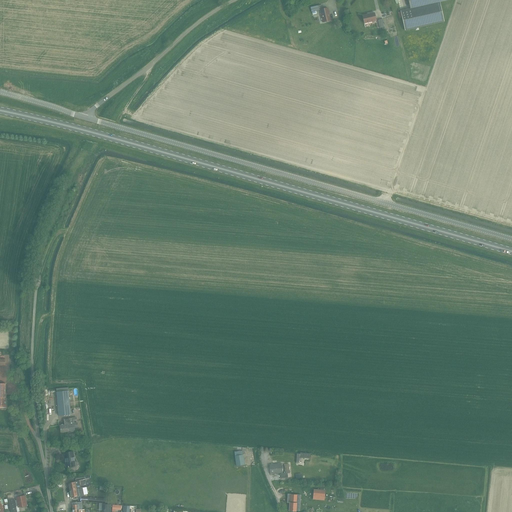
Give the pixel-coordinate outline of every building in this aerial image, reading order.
[(407,0),(410,9),(400,11),(405,31),(444,22),(439,2),(446,0),(407,0)] [(320,10),(323,23),(330,21),(327,8),(320,10)] [(362,15),(364,24),(371,22),(376,21),(374,13),(367,14),(362,15)] [(68,387),(56,389),(56,392),(59,416),(71,414),(68,391),(68,387)] [(66,425),(60,425),(61,432),(68,431),(68,432),(73,432),(73,431),(75,430),(74,427),(75,427),(78,427),(77,421),(76,418),(64,419),(65,423),(66,423),(66,425)] [(64,453),(66,467),(75,466),(73,451),(64,453)] [(269,465),(270,474),(282,473),(281,463),(269,465)] [(281,473),(281,478),(288,477),(288,473),(289,473),(288,464),(284,464),(285,473),(281,473)] [(68,483),(70,490),(77,489),(76,485),(82,484),(81,481),(68,483)] [(77,489),(70,490),(71,497),(84,495),(83,491),(77,492),(77,489)] [(314,490),(313,497),(324,498),(325,491),(314,490)] [(287,502),(290,503),(296,503),(296,510),(299,510),(301,495),(288,493),(287,502)] [(17,500),(15,500),(16,507),(18,506),(18,507),(27,505),(25,495),(16,497),(17,500)] [(17,511),(16,507),(15,500),(9,501),(10,511),(17,511)]
